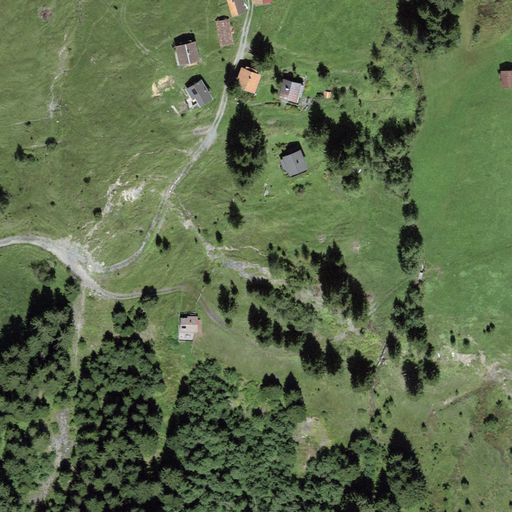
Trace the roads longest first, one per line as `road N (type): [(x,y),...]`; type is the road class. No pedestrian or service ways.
road 1 (track): [(72,261),(118,288),(192,283),(249,336),(290,345),(350,324),(415,271),(485,249)]
road 2 (track): [(248,0),(217,113),(127,255),(91,263),(72,261),(26,233),(0,242)]
